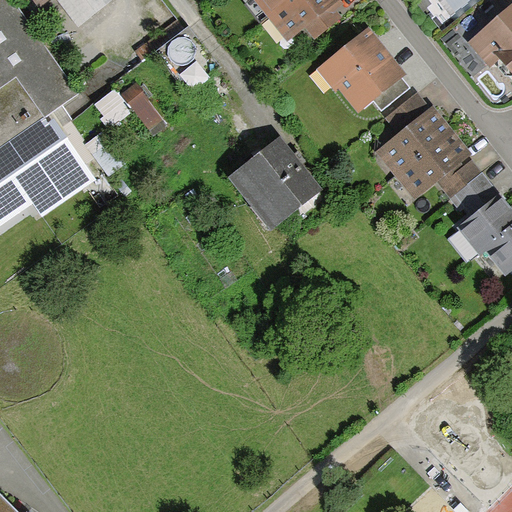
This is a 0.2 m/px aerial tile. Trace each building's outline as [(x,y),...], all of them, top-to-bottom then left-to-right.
[(50,112),(77,91),(12,0),(0,0),(0,87),(16,76),(45,116),(50,112)] [(54,0),(75,27),(110,0),(31,0),(38,8),(47,0),(54,0)] [(333,3),(337,0),(260,0),(293,39),(307,28),(316,39),(344,17),(333,3)] [(511,62),(511,5),(474,41),(496,65),(506,56),(511,62)] [(199,85),(225,63),(191,21),(164,43),(199,85)] [(408,73),(369,26),(317,69),(336,92),(339,89),(359,114),(374,102),(403,78),(408,73)] [(100,183),(50,112),(45,116),(16,76),(0,87),(0,227),(29,207),(41,224),(100,183)] [(411,88),(403,78),(374,102),(399,133),(432,109),(413,86),(411,88)] [(141,79),(126,90),(156,133),(171,123),(141,79)] [(100,103),(116,122),(136,105),(120,86),(100,103)] [(439,182),(472,156),(474,155),(434,107),(432,109),(399,133),(376,152),(416,201),(439,182)] [(273,229),(322,190),(295,157),(279,137),(230,177),(273,229)] [(468,220),(501,193),(472,156),(439,182),(468,220)] [(502,233),(511,224),(511,206),(501,193),(468,220),(458,228),(480,255),(486,250),(504,236),(502,233)] [(511,224),(502,233),(504,236),(486,250),(506,275),(511,269),(511,224)] [(29,511),(27,509),(23,511),(21,511),(2,492),(0,493),(0,511),(29,511)]
